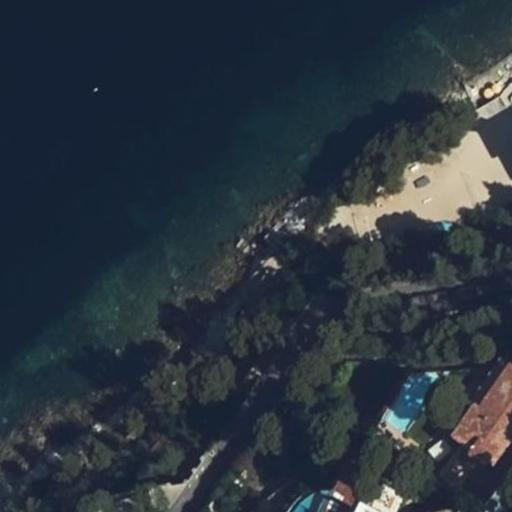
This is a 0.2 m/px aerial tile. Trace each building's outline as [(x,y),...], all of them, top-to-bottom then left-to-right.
[(479,414),(510,370),(500,362),(468,406),(473,410),(479,414)] [(511,443),(511,370),(510,370),(479,414),(473,410),(453,438),(473,452),(469,457),(485,468),(489,464),(495,468),(511,443)] [(472,376),(448,376),(432,397),(436,400),(443,392),(466,399),(476,385),(472,376)] [(382,423),(376,419),(364,437),(370,441),(382,423)] [(473,452),(462,444),(439,476),(458,489),(477,463),(469,457),(473,452)]
